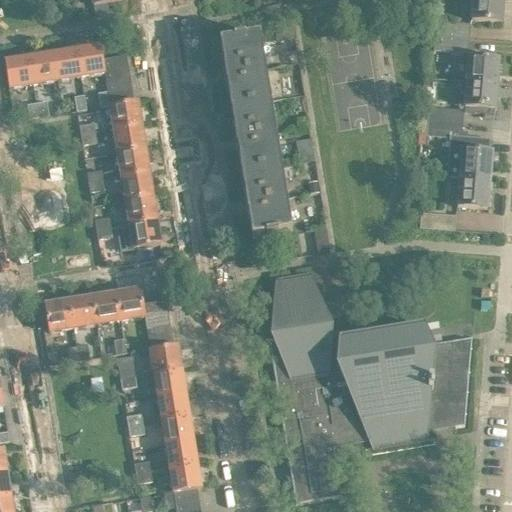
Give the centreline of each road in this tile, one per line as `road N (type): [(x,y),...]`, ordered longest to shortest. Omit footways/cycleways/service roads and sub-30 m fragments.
road 1 (residential): [(244,511),(161,0)]
road 2 (residential): [(16,336),(34,348),(59,511)]
